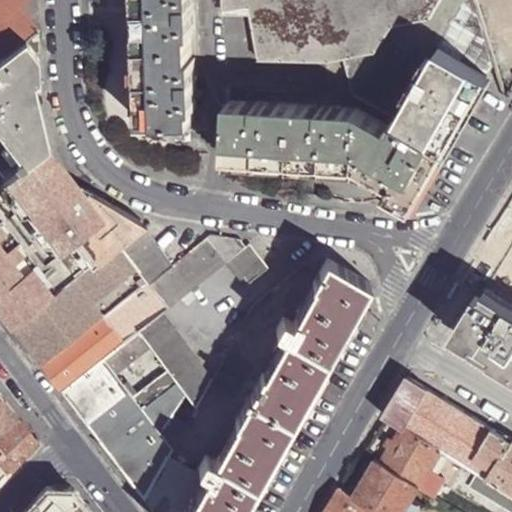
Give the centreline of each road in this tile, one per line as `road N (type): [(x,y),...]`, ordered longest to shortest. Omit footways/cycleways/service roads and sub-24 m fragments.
road 1 (residential): [(62,0),(73,121),(90,156),(111,174),(181,205),(376,242)]
road 2 (tertiary): [(298,511),(395,341)]
road 3 (residential): [(511,411),(395,341)]
